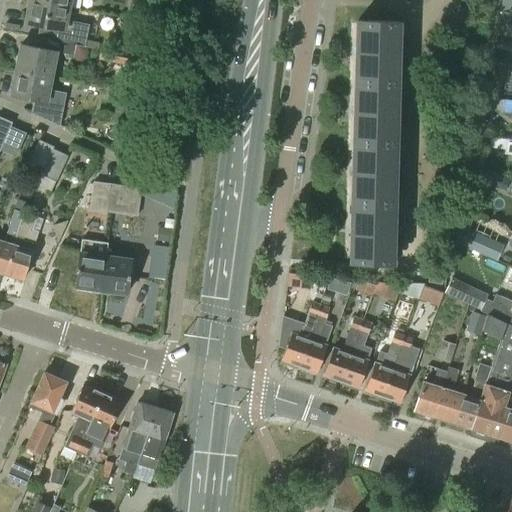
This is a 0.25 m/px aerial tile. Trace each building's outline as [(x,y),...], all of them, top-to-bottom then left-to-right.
[(70,7),(33,0),(28,0),(24,23),(49,27),(46,39),(75,45),(84,47),(88,25),(68,21),(70,7)] [(129,37),(141,39),(144,22),(132,20),(129,37)] [(356,21),(354,81),(396,82),(398,22),(356,21)] [(75,45),(46,39),(44,39),(43,49),(20,44),(15,70),(52,77),(57,52),(73,55),(75,45)] [(139,57),(100,49),(98,60),(127,65),(125,77),(135,79),(139,57)] [(499,92),(503,64),(494,63),(490,90),(499,92)] [(50,91),(52,77),(15,70),(10,95),(34,100),(32,113),(58,125),(65,93),(50,91)] [(396,82),(354,81),(353,141),(394,142),(396,82)] [(117,89),(112,122),(128,125),(134,92),(117,89)] [(511,100),(503,99),(501,112),(511,113),(511,100)] [(0,146),(9,126),(10,123),(0,118),(0,146)] [(9,126),(0,146),(0,150),(15,157),(25,133),(9,126)] [(511,140),(505,138),(505,139),(489,137),(487,147),(503,150),(503,154),(511,155),(511,140)] [(28,161),(43,168),(52,149),(53,147),(38,140),(28,161)] [(353,141),(351,201),(393,203),(394,142),(353,141)] [(67,156),(52,149),(43,168),(35,185),(50,192),(67,156)] [(124,172),(122,186),(93,182),(89,209),(106,212),(109,198),(138,202),(139,194),(140,188),(137,188),(139,178),(124,172)] [(495,172),(490,183),(505,189),(510,178),(495,172)] [(140,188),(139,194),(171,208),(178,192),(173,190),(142,176),(140,188)] [(136,216),(138,202),(109,198),(106,212),(136,216)] [(17,199),(13,210),(22,212),(26,202),(17,199)] [(393,203),(351,201),(349,262),(391,263),(393,203)] [(0,272),(3,273),(22,212),(13,210),(4,240),(0,239),(0,272)] [(36,217),(22,212),(3,273),(22,279),(42,218),(36,216),(36,217)] [(164,228),(157,227),(155,240),(169,242),(170,229),(173,230),(174,220),(165,218),(164,228)] [(502,245),(460,226),(453,242),(495,261),(502,245)] [(100,291),(104,255),(105,255),(107,243),(80,239),(74,288),(100,291)] [(131,259),(105,255),(104,255),(100,291),(126,295),(131,259)] [(166,269),(147,265),(145,276),(164,279),(166,269)] [(443,269),(430,267),(427,281),(440,284),(443,269)] [(312,276),(288,273),(286,286),(310,288),(312,276)] [(450,277),(443,293),(479,310),(485,298),(487,294),(450,277)] [(370,296),(372,292),(374,286),(358,280),(354,290),(370,296)] [(376,280),(374,286),(372,292),(392,300),(393,298),(399,282),(376,280)] [(422,283),(399,282),(393,298),(414,305),(416,298),(421,285),(422,283)] [(421,285),(416,298),(437,306),(442,293),(421,285)] [(491,301),(485,298),(479,310),(485,313),(505,322),(511,325),(511,301),(494,293),(491,301)] [(329,296),(322,294),(320,301),(327,304),(329,296)] [(287,365),(297,368),(319,304),(311,301),(302,327),(282,320),(278,349),(283,351),(280,360),(288,363),(287,365)] [(328,307),(319,304),(297,368),(308,372),(308,370),(316,373),(325,346),(324,345),(331,326),(323,323),(328,307)] [(478,335),(480,329),(484,316),(471,312),(465,331),(478,335)] [(480,329),(499,338),(505,322),(485,313),(484,316),(480,329)] [(339,383),(361,320),(353,317),(340,351),(331,348),(322,375),(329,377),(328,380),(339,383)] [(371,323),(361,320),(339,383),(349,387),(350,385),(357,388),(371,349),(362,345),(371,323)] [(483,383),(470,428),(471,428),(470,429),(500,438),(503,443),(508,440),(511,441),(511,443),(511,325),(505,322),(499,338),(489,366),(483,383)] [(403,335),(395,332),(388,350),(382,366),(373,363),(363,390),(371,392),(370,395),(380,398),(403,335)] [(403,335),(380,398),(391,402),(391,400),(399,403),(409,375),(408,374),(418,349),(409,345),(412,338),(403,335)] [(450,362),(455,344),(441,340),(435,358),(450,362)] [(473,380),(483,383),(489,366),(478,363),(473,380)] [(446,372),(432,416),(451,422),(460,394),(451,391),(457,370),(447,367),(446,372)] [(413,410),(432,416),(446,372),(436,369),(431,384),(422,382),(413,410)] [(53,428),(49,426),(61,399),(58,397),(65,382),(43,372),(28,406),(41,412),(24,446),(40,454),(53,428)] [(451,422),(470,428),(483,383),(473,380),(468,396),(460,394),(451,422)] [(69,413),(76,416),(88,422),(102,392),(82,384),(69,413)] [(92,447),(99,450),(121,401),(102,392),(88,422),(75,452),(87,457),(92,447)] [(119,459),(126,461),(136,464),(137,460),(155,405),(145,402),(144,404),(137,401),(119,459)] [(164,408),(155,405),(137,460),(136,464),(153,470),(171,412),(164,410),(164,408)] [(75,452),(88,422),(76,416),(63,447),(75,452)] [(111,463),(105,461),(100,475),(107,477),(111,463)] [(132,475),(136,464),(126,461),(123,472),(132,475)] [(51,471),(49,482),(60,484),(62,474),(51,471)] [(47,511),(50,507),(35,500),(29,511),(47,511)]
